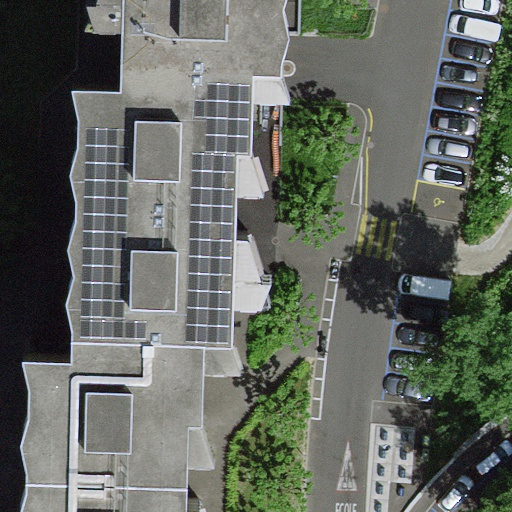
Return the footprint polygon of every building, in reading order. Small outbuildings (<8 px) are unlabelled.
[(125,0),(125,64),(256,69),(283,70),(283,60),(292,32),(285,6),(286,0),(125,0)] [(256,69),(125,64),(124,85),(74,85),(81,111),(81,143),(71,168),(79,192),(79,204),(237,208),(239,147),(252,147),(256,69)] [(235,337),(237,208),(79,204),(70,240),(77,268),(68,295),(76,321),(75,331),(207,336),(235,337)] [(206,415),(207,336),(75,331),(74,353),(24,352),(31,378),(32,410),(22,433),(30,460),(29,472),(189,476),(190,414),(206,415)] [(188,511),(189,476),(29,472),(21,508),(21,511),(188,511)]
